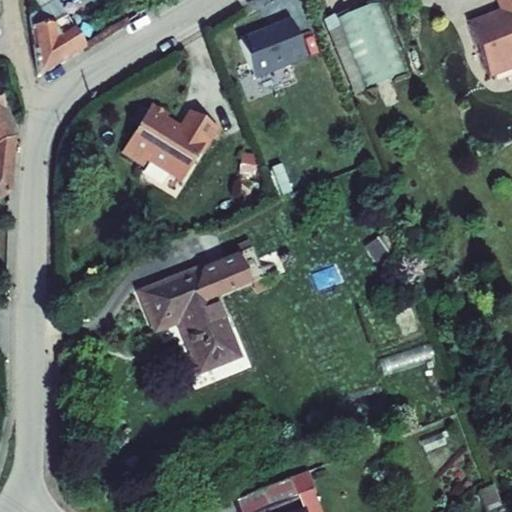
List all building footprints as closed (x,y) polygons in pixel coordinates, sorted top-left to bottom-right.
[(61,0),(45,0),(26,9),(34,70),(81,40),(61,0)] [(385,0),(340,18),(368,88),(413,71),(385,0)] [(511,0),(507,0),(511,11),(511,17),(504,21),(503,18),(480,27),(501,79),(511,75),(511,0)] [(300,58),(285,21),(234,41),(249,79),(300,58)] [(0,87),(0,135),(14,130),(0,87)] [(153,157),(187,179),(221,124),(197,109),(187,126),(169,115),(172,112),(157,102),(127,150),(149,164),(153,157)] [(0,190),(7,187),(14,130),(0,135),(0,190)] [(258,245),(149,290),(163,326),(185,317),(205,366),(244,351),(221,294),(270,274),(258,245)] [(196,375),(200,385),(248,365),(244,355),(196,375)] [(306,470),(293,476),(300,494),(306,508),(308,511),(324,511),(313,489),(306,470)] [(293,476),(239,497),(244,511),(254,511),(300,494),(293,476)] [(497,478),(484,487),(494,511),(509,505),(497,478)]
